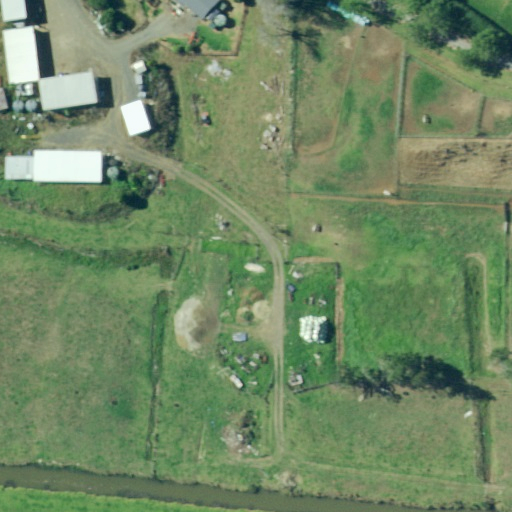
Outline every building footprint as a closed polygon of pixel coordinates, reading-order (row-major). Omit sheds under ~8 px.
[(35,19),(32,0),(8,0),(12,22),(35,19)] [(176,0),(187,9),(190,6),(207,20),(222,1),(220,0),(176,0)] [(47,80),(40,28),(10,32),(17,84),(47,80)] [(105,103),(100,74),(47,81),(51,111),(105,103)] [(8,89),(6,90),(2,77),(0,77),(0,112),(13,109),(8,89)] [(39,95),(38,85),(23,86),(23,96),(39,95)] [(158,144),(160,104),(143,103),(143,113),(135,112),(134,133),(143,133),(143,143),(158,144)] [(108,183),(108,153),(41,151),(41,158),(13,158),(13,179),(40,180),(40,182),(108,183)]
